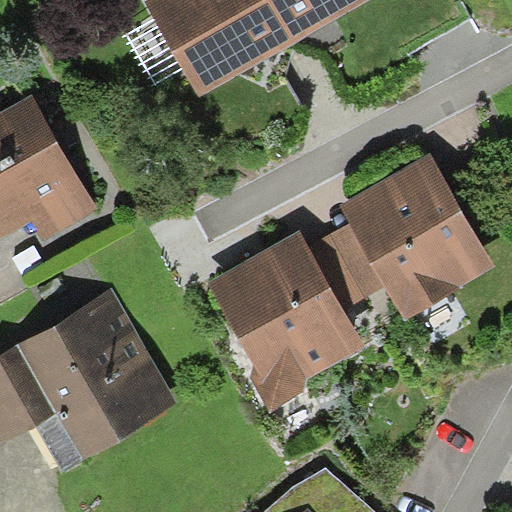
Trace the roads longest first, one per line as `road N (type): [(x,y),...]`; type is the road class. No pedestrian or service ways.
road 1 (residential): [(511,62),(212,224)]
road 2 (residential): [(450,511),(511,394)]
